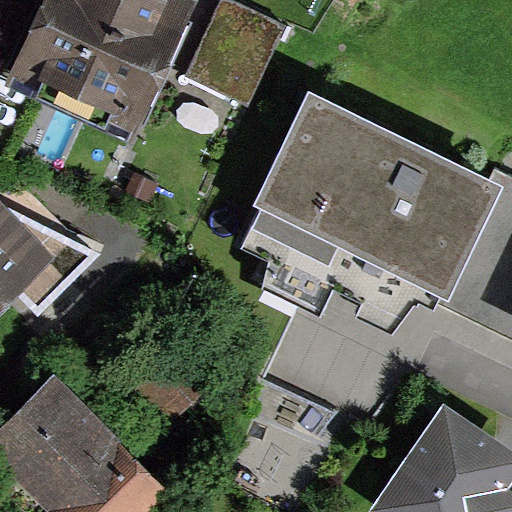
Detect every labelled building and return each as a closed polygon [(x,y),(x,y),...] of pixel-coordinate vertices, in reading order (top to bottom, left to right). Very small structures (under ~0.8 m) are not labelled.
[(149,0),(148,0),(11,0),(0,26),(0,79),(98,121),(149,0)] [(267,24),(216,3),(181,86),(232,107),(267,24)] [(494,180),(305,92),(251,206),(441,295),(494,180)] [(0,218),(0,297),(2,295),(32,324),(94,260),(24,193),(0,218)] [(152,332),(115,368),(166,419),(203,383),(152,332)] [(0,440),(47,485),(110,420),(55,367),(0,423),(0,440)] [(511,511),(511,480),(428,419),(361,511),(362,511),(511,511)] [(74,511),(127,511),(165,473),(110,420),(47,485),(74,511)]
